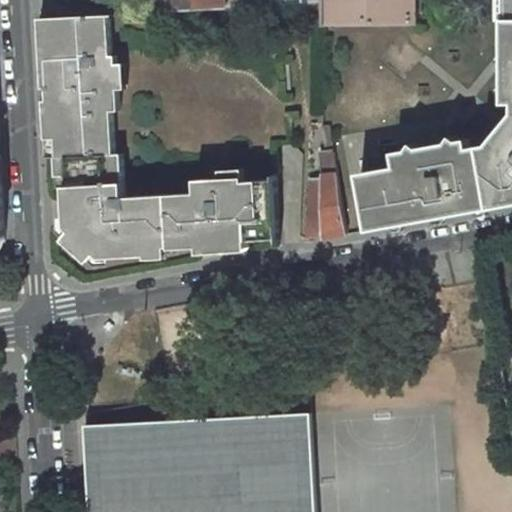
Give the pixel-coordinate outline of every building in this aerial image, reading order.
[(166,0),(167,10),(319,3),(325,3),(324,0),(166,0)] [(324,0),(325,3),(325,26),(329,26),(416,26),(415,0),(324,0)] [(511,18),(511,0),(503,0),(504,19),(508,19),(511,18)] [(110,14),(40,18),(45,88),(48,88),(49,100),(46,104),(47,120),(57,119),(59,157),(61,157),(58,161),(58,173),(62,176),(69,176),(70,185),(66,186),(69,227),(73,231),(68,236),(68,241),(88,260),(93,260),(98,254),(103,258),(149,255),(153,258),(165,257),(168,253),(167,246),(171,246),(171,248),(199,247),(200,249),(203,253),(246,250),(249,247),(249,240),(279,238),(275,179),(246,181),(246,176),(197,179),(198,192),(127,197),(124,153),(117,153),(113,111),(121,111),(118,55),(113,55),(110,14)] [(372,230),(511,204),(511,43),(509,44),(509,102),(511,101),(511,119),(493,143),(472,148),(470,139),(396,153),(399,166),(360,173),(372,230)] [(334,150),(330,124),(324,125),(322,125),(324,152),(334,150)] [(324,152),(321,152),(322,176),(338,174),(334,150),(324,152)] [(347,234),(338,174),(322,176),(322,179),(323,238),(347,234)] [(305,242),(323,238),(322,179),(309,180),(305,242)] [(318,511),(313,413),(86,425),(91,511),(318,511)]
